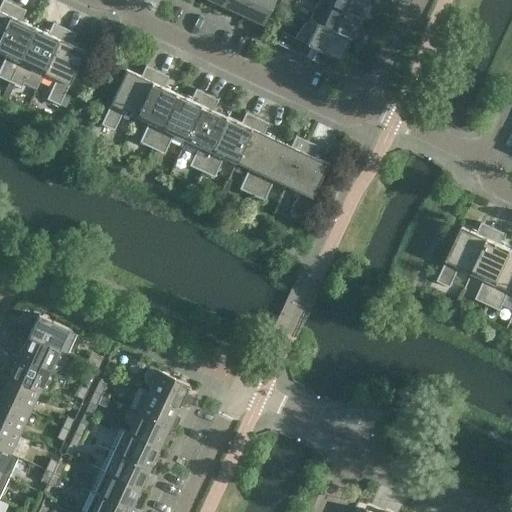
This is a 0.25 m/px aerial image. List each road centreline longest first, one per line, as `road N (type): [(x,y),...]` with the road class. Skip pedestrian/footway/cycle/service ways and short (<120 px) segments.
road 1 (residential): [(118,0),(132,21),(339,114),(360,108)]
road 2 (residential): [(477,511),(350,447)]
road 3 (residential): [(487,160),(360,108)]
road 4 (unclassified): [(184,511),(242,389)]
road 5 (residential): [(360,108),(402,20),(420,0)]
road 6 (residential): [(350,447),(332,430),(242,389)]
